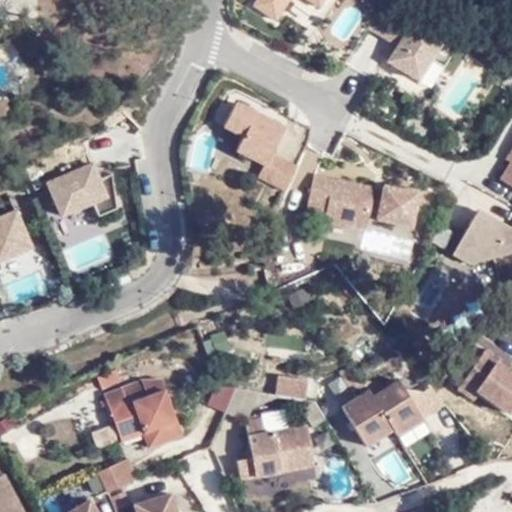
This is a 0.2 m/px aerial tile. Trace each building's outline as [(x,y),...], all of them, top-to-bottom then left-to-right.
[(258,0),(253,9),(279,25),(293,0),(299,0),(322,14),(330,0),(258,0)] [(380,66),(426,87),(448,40),(380,9),(356,62),(377,72),(380,66)] [(271,155),(284,129),(236,104),(226,124),(245,135),(238,148),(267,163),(259,177),(285,190),(295,168),(271,155)] [(511,153),(496,180),(511,189),(511,153)] [(43,185),(59,223),(111,202),(96,164),(43,185)] [(315,175),(307,215),(367,228),(371,210),(379,212),(377,220),(412,227),(419,193),(384,185),(383,192),(375,191),(375,188),(315,175)] [(0,218),(0,265),(34,253),(19,212),(0,218)] [(502,263),(511,267),(511,229),(476,212),(447,271),(488,291),(502,263)] [(226,332),(199,340),(205,359),(232,351),(226,332)] [(511,366),(501,360),(479,398),(511,416),(511,366)] [(307,402),(311,380),(280,374),(275,396),(307,402)] [(363,454),(424,433),(406,381),(345,402),(363,454)] [(182,433),(165,386),(146,382),(124,391),(122,387),(107,393),(117,419),(138,412),(145,431),(150,445),(182,433)] [(234,386),(229,412),(258,417),(263,391),(234,386)] [(124,439),(145,431),(138,412),(117,419),(124,439)] [(244,435),(245,445),(248,460),(234,462),(233,462),(237,482),(277,475),(277,474),(310,468),(303,425),(260,432),(258,419),(241,422),(244,435)] [(245,445),(234,462),(248,460),(245,445)] [(131,457),(98,471),(107,489),(140,475),(131,457)] [(8,511),(16,508),(0,480),(0,511),(8,511)] [(178,511),(170,490),(130,505),(132,511),(178,511)] [(98,511),(91,500),(72,511),(98,511)]
